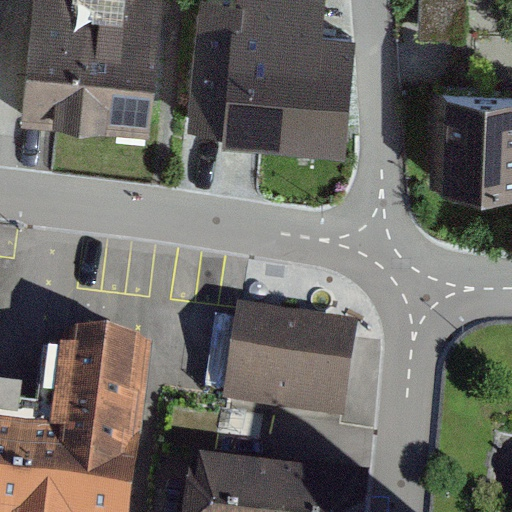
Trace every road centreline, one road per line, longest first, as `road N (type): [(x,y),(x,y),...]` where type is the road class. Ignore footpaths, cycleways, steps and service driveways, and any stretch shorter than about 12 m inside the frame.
road 1 (residential): [(406,273),(0,191)]
road 2 (residential): [(406,273),(365,196),(370,0)]
road 3 (residential): [(388,511),(406,273)]
